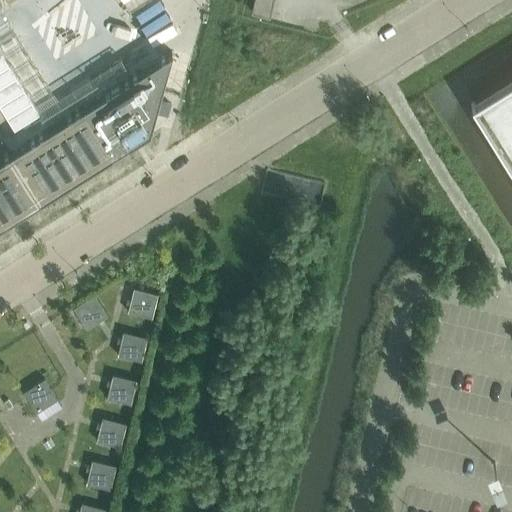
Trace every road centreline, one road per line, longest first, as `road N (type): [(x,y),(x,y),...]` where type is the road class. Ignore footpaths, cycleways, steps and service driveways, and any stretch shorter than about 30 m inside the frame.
road 1 (unclassified): [(0,295),(464,0)]
road 2 (track): [(147,511),(220,156)]
